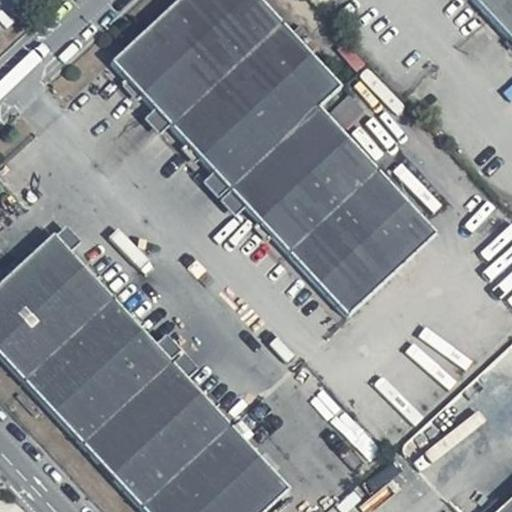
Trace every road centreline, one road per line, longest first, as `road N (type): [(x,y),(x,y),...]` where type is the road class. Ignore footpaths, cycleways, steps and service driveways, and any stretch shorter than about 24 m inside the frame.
road 1 (unknown): [(202,264),(217,312),(300,435)]
road 2 (unclassified): [(0,99),(107,0)]
